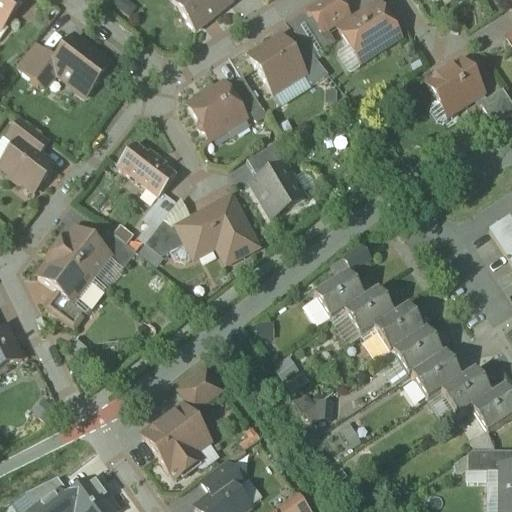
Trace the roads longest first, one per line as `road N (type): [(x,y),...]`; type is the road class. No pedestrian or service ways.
road 1 (residential): [(82,429),(368,218),(454,173),(511,154)]
road 2 (residential): [(159,90),(6,274)]
road 3 (residential): [(82,429),(6,274)]
road 4 (residential): [(298,0),(159,90)]
road 5 (residential): [(71,0),(140,58),(159,90)]
